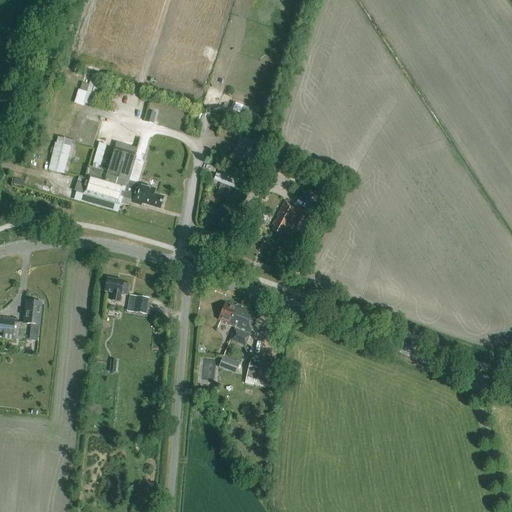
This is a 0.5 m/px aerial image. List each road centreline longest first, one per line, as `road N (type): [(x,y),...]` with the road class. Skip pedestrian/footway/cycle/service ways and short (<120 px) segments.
road 1 (tertiary): [(187,267),(511,387)]
road 2 (unclassified): [(168,511),(187,267)]
road 3 (tertiary): [(0,252),(53,241),(101,243),(187,267)]
road 4 (unclassified): [(0,141),(50,0)]
